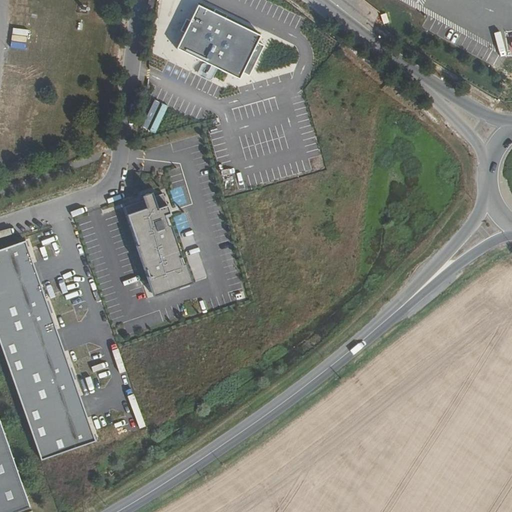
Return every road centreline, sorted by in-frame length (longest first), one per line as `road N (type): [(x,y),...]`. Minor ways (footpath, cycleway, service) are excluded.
road 1 (tertiary): [(117,511),(285,401),(392,314)]
road 2 (unclassified): [(140,0),(111,192),(0,229)]
road 3 (unclassified): [(500,143),(313,0)]
road 4 (unknown): [(67,209),(136,409)]
road 5 (tertiary): [(491,199),(392,314)]
road 6 (tertiary): [(392,314),(460,262),(511,236)]
